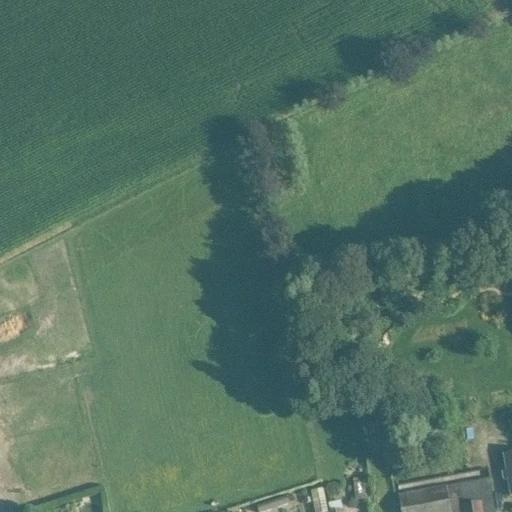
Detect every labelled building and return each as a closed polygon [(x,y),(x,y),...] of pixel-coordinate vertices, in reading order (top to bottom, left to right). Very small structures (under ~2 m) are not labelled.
[(379,404),(360,408),(363,420),(382,417),(379,404)] [(511,453),(503,455),(506,472),(502,472),(504,481),(509,481),(511,496),(511,453)] [(366,500),(364,478),(354,479),(356,501),(366,500)] [(462,511),(495,511),(490,480),(459,485),(462,511)] [(447,487),(399,496),(401,511),(450,511),(447,488),(447,487)]
